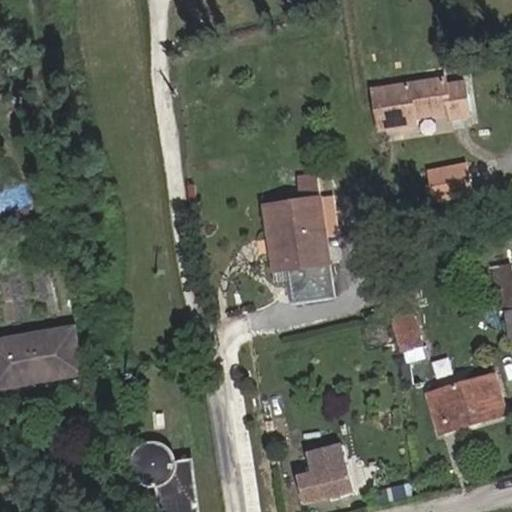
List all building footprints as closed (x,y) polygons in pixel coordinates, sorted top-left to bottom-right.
[(377,88),(385,126),(418,120),(416,113),(450,106),(452,115),(473,111),(466,79),(449,82),(447,74),(377,88)] [(434,171),(440,201),(479,192),(473,163),(434,171)] [(324,263),(326,263),(317,199),(276,205),(285,269),(287,268),(324,263)] [(292,302),(329,297),(324,263),(287,268),(292,302)] [(405,346),(427,343),(423,307),(401,310),(405,346)] [(66,310),(0,321),(0,368),(75,356),(66,310)] [(442,387),(449,427),(507,415),(499,376),(442,387)] [(134,438),(129,445),(125,457),(127,464),(132,473),(136,477),(141,478),(151,479),(154,511),(190,511),(186,451),(171,452),(168,445),(163,440),(152,435),(140,434),(134,438)] [(114,454),(125,457),(129,445),(117,441),(114,454)] [(315,474),(304,476),(298,478),(303,499),(355,486),(345,442),(309,450),(312,462),(315,474)]
